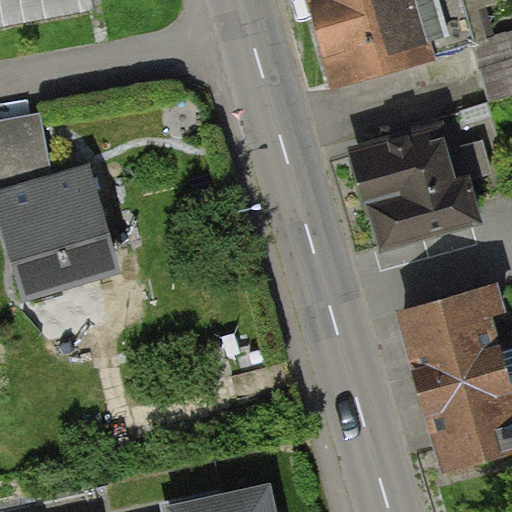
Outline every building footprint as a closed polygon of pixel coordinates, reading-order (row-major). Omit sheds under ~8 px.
[(0,0),(0,22),(86,7),(84,0),(0,0)] [(410,0),(311,0),(337,85),(428,58),(410,0)] [(511,28),(478,38),(497,101),(511,96),(511,28)] [(432,121),(352,147),(384,247),(465,220),(432,121)] [(0,194),(52,181),(41,125),(0,132),(0,194)] [(52,181),(0,194),(0,200),(26,291),(112,267),(85,171),(52,181)] [(511,447),(468,291),(377,316),(422,476),(511,450),(511,447)] [(270,511),(266,494),(188,511),(270,511)]
